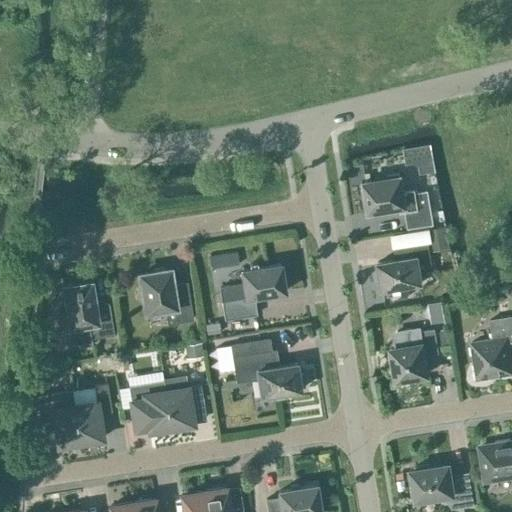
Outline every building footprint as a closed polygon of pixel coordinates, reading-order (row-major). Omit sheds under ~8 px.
[(367,196),(369,211),(383,208),(384,211),(401,208),(401,211),(405,210),(408,228),(433,224),(428,190),(415,192),(415,188),(403,189),(401,174),(400,174),(399,171),(386,173),(387,176),(364,180),(364,182),(362,187),(364,194),(367,196)] [(447,227),(430,229),(433,251),(450,249),(447,227)] [(428,241),(398,246),(400,258),(377,262),(382,289),(393,287),(394,295),(398,299),(407,298),(410,292),(409,284),(422,282),(419,265),(431,263),(428,241)] [(236,252),(223,254),(225,266),(238,264),(236,252)] [(243,283),(225,286),(220,287),(225,319),(256,314),(253,296),(285,291),(281,263),(241,270),(243,283)] [(192,319),(187,290),(173,292),(170,269),(166,270),(163,267),(154,269),(152,272),(140,274),(146,312),(166,308),(168,323),(192,319)] [(91,282),(63,286),(68,316),(70,326),(68,347),(68,349),(91,345),(90,338),(114,335),(109,303),(94,305),(91,282)] [(456,283),(445,285),(447,296),(458,294),(456,283)] [(490,290),(483,298),(490,304),(497,296),(490,290)] [(441,302),(429,303),(432,322),(444,320),(441,302)] [(477,378),(511,372),(511,365),(508,343),(511,342),(511,315),(490,320),(493,338),(471,342),(477,378)] [(392,351),(391,354),(392,362),(394,365),(396,379),(399,378),(402,379),(411,378),(413,376),(427,374),(424,355),(439,353),(434,328),(420,331),(419,327),(396,331),(398,347),(391,348),(392,351)] [(447,329),(439,330),(441,345),(449,344),(447,329)] [(230,345),(217,347),(221,371),(234,369),(236,382),(258,378),(261,396),(270,394),(271,399),(287,396),(286,392),(301,389),(301,388),(305,387),(303,373),(298,373),(296,362),(274,366),(271,350),(232,356),(230,345)] [(185,374),(163,378),(164,381),(165,389),(171,427),(194,423),(190,398),(203,396),(201,384),(187,386),(185,374)] [(128,386),(118,388),(121,407),(132,406),(132,407),(145,405),(149,430),(171,427),(165,389),(164,381),(128,386)] [(97,400),(74,404),(80,441),(102,438),(98,412),(111,410),(107,382),(94,384),(97,400)] [(72,389),(37,395),(41,422),(54,420),(58,445),(80,441),(74,404),(72,389)] [(511,440),(480,446),(485,479),(511,475),(511,440)] [(444,495),(444,497),(452,507),(473,504),(468,472),(451,475),(449,463),(428,467),(428,464),(414,466),(415,469),(411,470),(416,499),(444,495)] [(320,511),(316,485),(279,491),(280,497),(266,499),(268,511),(320,511)] [(207,511),(243,511),(243,510),(230,511),(226,487),(204,490),(207,511)] [(184,511),(207,511),(204,490),(181,494),(184,511)] [(157,511),(155,498),(132,502),(133,511),(157,511)] [(111,511),(133,511),(132,502),(110,505),(111,511)]
